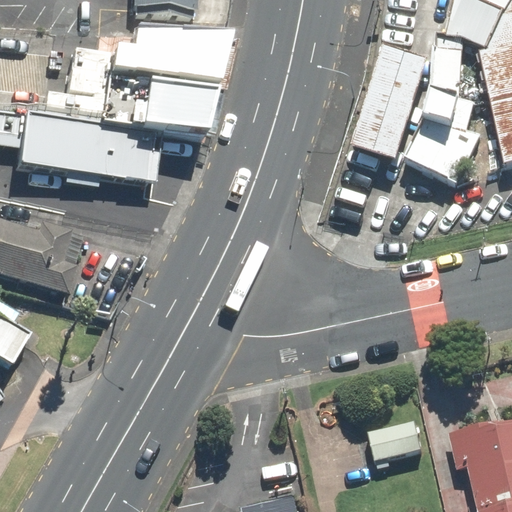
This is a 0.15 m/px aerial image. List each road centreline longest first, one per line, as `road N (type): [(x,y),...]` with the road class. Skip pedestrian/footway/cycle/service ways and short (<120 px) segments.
road 1 (primary): [(303,0),(270,139),(198,306)]
road 2 (residential): [(511,284),(304,333),(256,331),(198,306)]
road 3 (primary): [(198,306),(82,511)]
